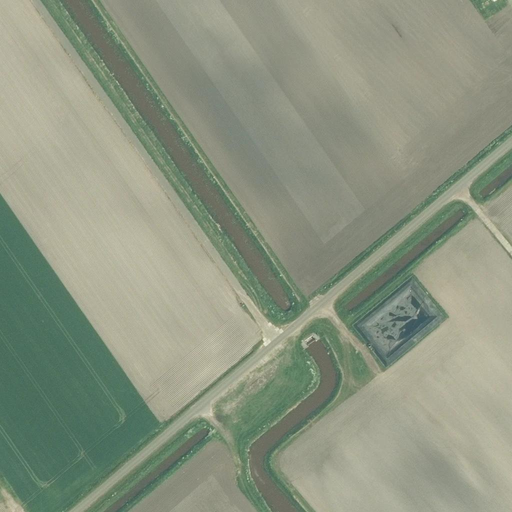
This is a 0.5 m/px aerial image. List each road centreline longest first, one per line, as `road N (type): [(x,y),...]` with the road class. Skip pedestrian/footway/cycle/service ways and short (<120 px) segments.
road 1 (unclassified): [(73,511),(511,140)]
road 2 (track): [(318,304),(281,270),(93,0)]
road 3 (track): [(290,343),(307,384),(235,453),(263,511)]
